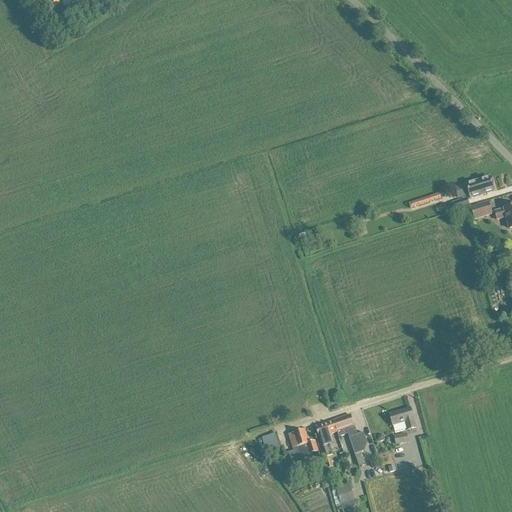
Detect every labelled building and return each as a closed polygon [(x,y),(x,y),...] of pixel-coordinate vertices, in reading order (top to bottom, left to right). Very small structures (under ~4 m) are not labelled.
[(66,0),(45,0),(42,2),(50,15),(69,4),(66,0)] [(490,179),(490,178),(455,188),(458,198),(469,194),(471,199),(494,192),(492,186),(494,184),(493,180),(490,179)] [(439,193),(409,203),(410,208),(441,198),(439,193)] [(452,204),(455,211),(469,207),(466,199),(452,204)] [(475,220),(492,214),(488,203),(471,208),(475,220)] [(511,228),(511,207),(495,212),(497,220),(506,218),(510,229),(511,228)] [(410,409),(390,415),(395,433),(407,429),(407,430),(416,428),(414,420),(413,418),(410,409)] [(350,415),(333,421),(337,432),(339,437),(348,434),(355,455),(364,452),(362,445),(368,443),(364,433),(358,435),(356,427),(354,428),(350,415)] [(331,434),(337,432),(333,421),(317,427),(316,426),(316,427),(322,446),(323,445),(327,457),(333,455),(330,445),(335,444),(331,434)] [(303,464),(320,458),(315,441),(309,443),(305,431),(301,432),(300,431),(296,432),(296,434),(289,436),(294,451),(289,453),(295,473),(305,469),(303,464)] [(394,437),(396,445),(408,442),(406,434),(394,437)] [(267,452),(280,448),(278,442),(265,446),(267,452)] [(334,467),(330,457),(325,460),(328,469),(334,467)] [(354,501),(349,486),(336,490),(341,505),(354,501)]
